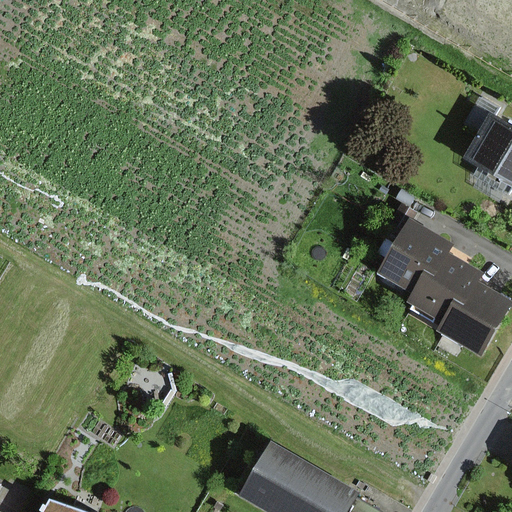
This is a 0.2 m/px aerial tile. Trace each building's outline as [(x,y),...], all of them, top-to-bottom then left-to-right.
[(511,125),(491,113),(464,159),(478,167),(474,176),(508,195),(511,188),(511,125)] [(413,294),(450,253),(456,244),(411,218),(378,274),(413,294)] [(442,323),(480,282),(485,273),(450,253),(413,294),(408,303),(442,323)] [(511,306),(511,300),(480,282),(442,323),(438,331),(483,357),(511,306)] [(361,493),(272,442),(239,497),(264,511),(383,511),(359,498),(361,493)] [(85,511),(51,500),(44,511),(85,511)]
